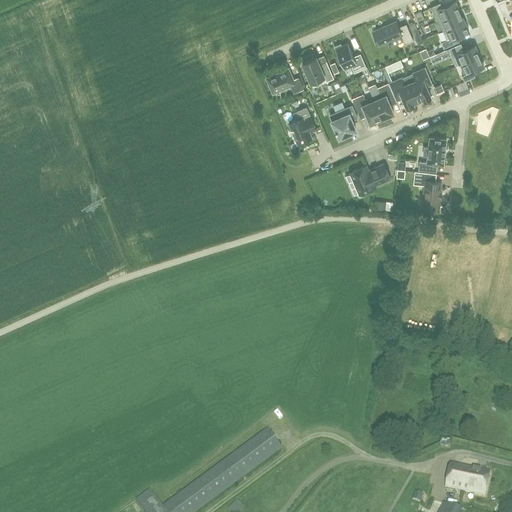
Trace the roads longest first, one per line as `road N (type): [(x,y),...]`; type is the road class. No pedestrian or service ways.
road 1 (track): [(207,511),(313,435),(340,438),(364,457)]
road 2 (residential): [(463,101),(316,166)]
road 3 (residential): [(401,0),(269,56)]
